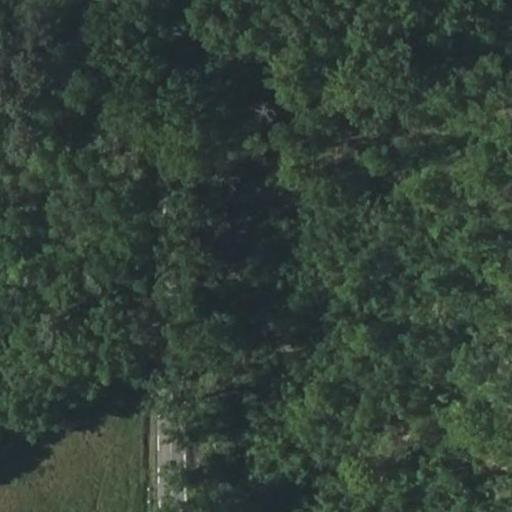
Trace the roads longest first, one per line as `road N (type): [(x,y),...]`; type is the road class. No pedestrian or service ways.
road 1 (tertiary): [(166,0),(148,449),(182,511)]
road 2 (track): [(0,344),(156,262)]
